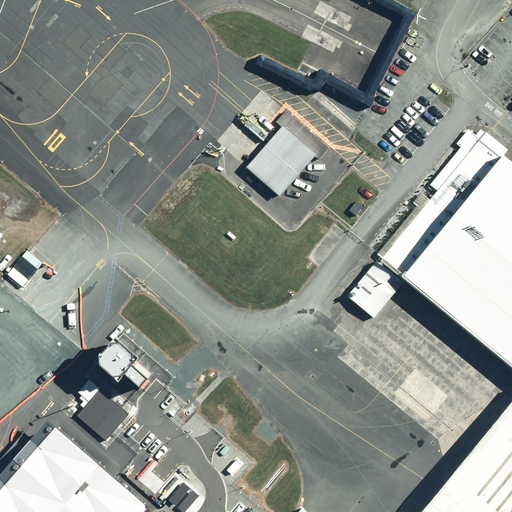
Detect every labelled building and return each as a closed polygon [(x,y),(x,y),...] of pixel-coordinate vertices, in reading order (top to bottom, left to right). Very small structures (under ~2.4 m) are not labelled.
[(418,14),(406,8),(391,0),(368,0),(401,17),(361,92),(322,70),(315,82),(261,56),(256,65),(319,95),(325,84),(368,107),(418,14)] [(281,128),(245,169),(278,199),(314,158),(318,161),(329,149),(286,111),(275,123),(281,128)] [(511,166),(502,158),(508,151),(485,133),(484,134),(480,130),(475,136),(472,133),(473,132),(471,130),(470,132),(468,130),(456,145),(460,148),(429,186),(437,192),(429,201),(421,194),(412,204),(416,207),(377,256),(404,279),(397,280),(402,284),(442,317),(481,349),(511,373),(511,166)] [(397,280),(376,263),(346,298),(373,320),(402,284),(397,280)] [(124,380),(131,372),(146,385),(154,376),(139,363),(145,356),(121,334),(100,358),(124,380)] [(85,407),(78,415),(107,440),(130,413),(90,378),(89,380),(78,392),(83,395),(80,398),(85,401),(82,404),(85,407)] [(416,511),(511,511),(511,397),(475,442),(437,487),(416,511)] [(0,511),(146,511),(152,506),(52,418),(33,439),(26,432),(0,461),(0,511)]
